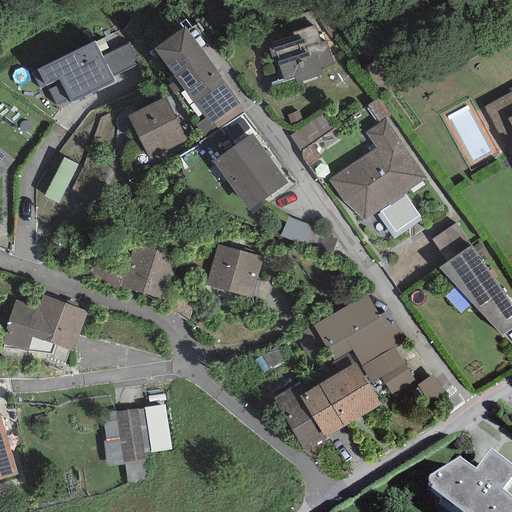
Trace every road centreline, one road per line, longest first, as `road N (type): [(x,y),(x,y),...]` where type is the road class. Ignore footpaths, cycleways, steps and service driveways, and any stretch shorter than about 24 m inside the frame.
road 1 (residential): [(472,413),(217,61)]
road 2 (residential): [(331,502),(310,470),(173,344),(0,263)]
road 3 (residential): [(472,413),(331,502)]
